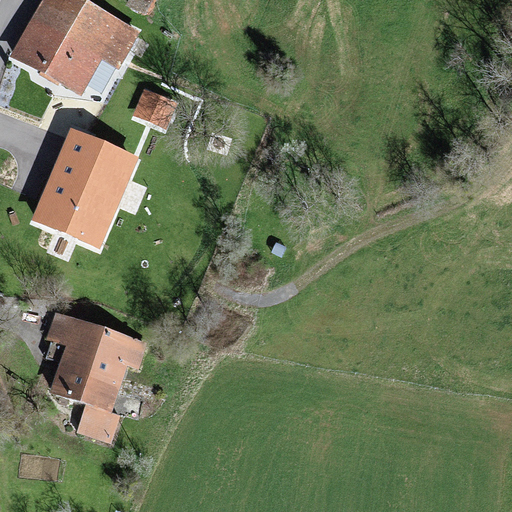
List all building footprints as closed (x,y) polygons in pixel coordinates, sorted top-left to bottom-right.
[(74,0),(45,0),(13,58),(82,96),(101,61),(117,69),(136,34),(74,0)] [(129,0),(127,4),(146,14),(153,0),(129,0)] [(176,104),(144,91),(134,116),(149,122),(166,129),(176,104)] [(52,173),(32,220),(100,249),(139,158),(70,129),(52,173)] [(143,345),(52,318),(45,341),(65,347),(52,390),(86,400),(114,408),(127,366),(136,369),(143,345)] [(114,408),(86,400),(75,436),(111,446),(121,415),(113,413),(114,408)]
